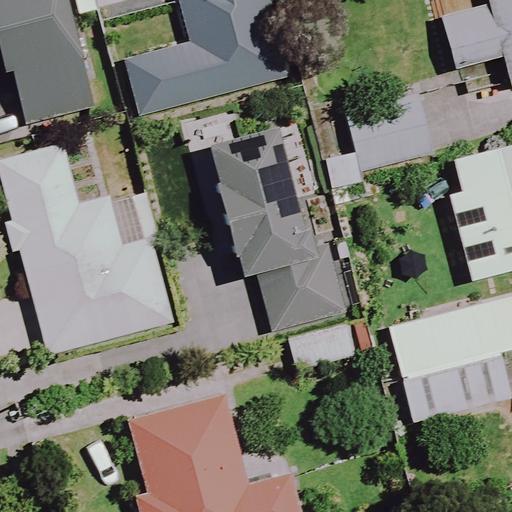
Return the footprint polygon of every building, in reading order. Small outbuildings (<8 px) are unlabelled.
[(69,0),(0,0),(0,49),(4,65),(13,66),(27,119),(96,101),(69,0)] [(130,0),(92,0),(95,9),(130,0)] [(511,0),(482,0),(441,11),(455,63),(502,50),(511,80),(511,79),(511,0)] [(417,87),(346,105),(361,166),(432,148),(417,87)] [(278,116),(205,136),(242,272),(256,268),(271,324),(345,304),(327,239),(313,243),(278,116)] [(511,136),(453,153),(461,184),(448,187),(472,274),(511,263),(511,136)] [(63,139),(0,154),(0,161),(14,215),(6,217),(13,245),(20,243),(47,349),(176,316),(153,228),(123,236),(110,189),(78,197),(63,139)] [(511,288),(389,320),(402,370),(511,341),(511,288)] [(501,348),(403,373),(414,416),(511,392),(501,348)] [(225,386),(129,413),(149,485),(134,489),(140,511),(302,511),(290,466),(251,477),(225,386)]
